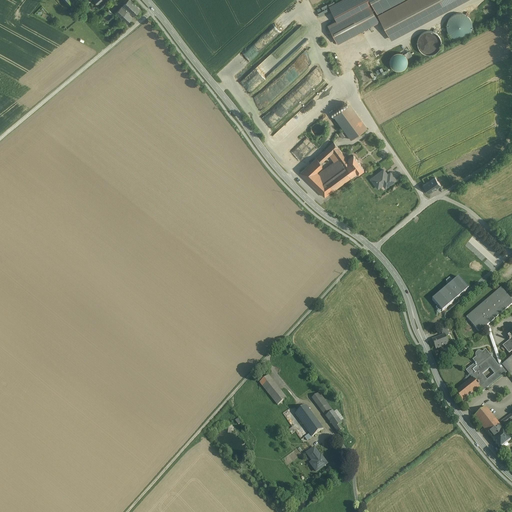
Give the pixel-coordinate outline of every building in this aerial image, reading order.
[(125,0),(124,2),(125,3),(123,5),(124,5),(122,7),(121,7),(116,13),(122,18),(135,4),(130,0),(125,0)] [(370,0),(378,13),(402,0),(370,0)] [(405,0),(378,14),(391,39),(464,0),(405,0)] [(135,4),(122,18),(127,23),(140,9),(135,4)] [(316,9),(319,15),(329,10),(327,4),(316,9)] [(369,4),(338,20),(328,25),(338,43),(356,34),(378,22),(369,4)] [(109,10),(103,17),(107,21),(113,15),(109,10)] [(471,31),(472,26),(471,21),(468,17),(464,14),(459,13),(454,14),(450,17),(447,21),(446,26),(447,31),(450,36),(455,38),(460,39),(464,38),(469,35),(471,31)] [(427,54),(430,54),(434,54),(436,52),(439,49),(440,47),(441,43),(441,40),(439,37),(437,34),(435,32),(431,31),(428,31),(425,32),(422,33),(420,36),(418,39),(417,42),(418,45),(419,49),(421,51),(424,53),(427,54)] [(395,69),(398,69),(401,69),(403,67),(405,65),(406,62),(406,59),(405,56),(403,54),(401,52),(398,52),(395,52),(392,54),(390,56),(389,59),(389,62),(390,65),(392,67),(395,69)] [(363,131),(345,107),(333,116),(351,140),(363,131)] [(323,132),(324,129),(323,127),(322,125),(320,124),(318,123),(315,124),(313,125),(312,127),(311,130),(312,132),(313,134),(315,135),(318,136),(320,135),(322,134),(323,132)] [(334,142),(317,158),(322,163),(334,152),(339,159),(343,165),(348,161),(334,142)] [(364,170),(353,155),(348,160),(349,161),(348,161),(357,173),(358,174),(364,170)] [(317,158),(309,165),(317,172),(322,168),(322,163),(317,158)] [(339,159),(318,174),(324,179),(343,165),(339,159)] [(317,172),(309,165),(300,173),(325,197),(330,193),(335,190),(357,173),(348,161),(343,165),(324,179),(318,174),(317,172)] [(383,169),(369,179),(376,190),(382,186),(384,189),(396,180),(390,172),(386,175),(383,169)] [(435,177),(423,186),(428,194),(440,186),(435,177)] [(441,311),(470,289),(459,275),(430,297),(441,311)] [(511,300),(501,288),(466,318),(479,333),(486,327),(488,325),(511,304),(511,300)] [(500,367),(502,366),(502,365),(496,346),(488,325),(486,327),(493,347),(500,367)] [(446,326),(440,328),(443,336),(445,335),(446,337),(449,335),(446,326)] [(511,351),(511,333),(508,336),(510,339),(509,340),(509,341),(503,346),(509,354),(511,351)] [(443,336),(432,340),(436,349),(449,344),(446,337),(445,335),(443,336)] [(491,357),(492,356),(491,355),(490,355),(485,350),(481,353),(481,352),(479,352),(478,352),(477,353),(476,354),(476,355),(476,356),(477,357),(473,360),(475,364),(466,371),(472,378),(480,389),(483,386),(486,390),(507,372),(503,367),(501,369),(500,368),(491,357)] [(511,357),(502,365),(502,366),(503,367),(507,372),(511,378),(511,357)] [(310,388),(291,364),(280,373),(299,397),(310,388)] [(273,382),(268,376),(260,383),(264,389),(273,382)] [(472,378),(454,392),(463,403),(480,389),(472,378)] [(283,395),(273,382),(264,389),(266,391),(269,394),(275,402),(283,395)] [(316,395),(312,398),(315,402),(322,397),(319,393),(316,395)] [(283,395),(275,402),(278,405),(286,399),(283,395)] [(322,397),(315,402),(320,409),(328,405),(322,397)] [(320,409),(320,410),(326,417),(333,412),(328,405),(320,409)] [(323,430),(306,406),(295,414),(312,438),(323,430)] [(500,425),(486,408),(474,417),(488,434),(500,425)] [(334,413),(342,424),(344,423),(343,420),(337,411),(334,413)] [(334,413),(333,412),(326,417),(338,433),(342,430),(339,426),(342,424),(334,413)] [(511,414),(502,421),(506,426),(511,421),(511,414)] [(488,434),(488,435),(492,440),(503,432),(504,431),(500,425),(488,434)] [(503,432),(492,440),(500,450),(511,441),(504,433),(503,432)] [(322,459),(314,449),(307,454),(313,462),(310,464),(316,472),(327,465),(322,458),(322,459)]
